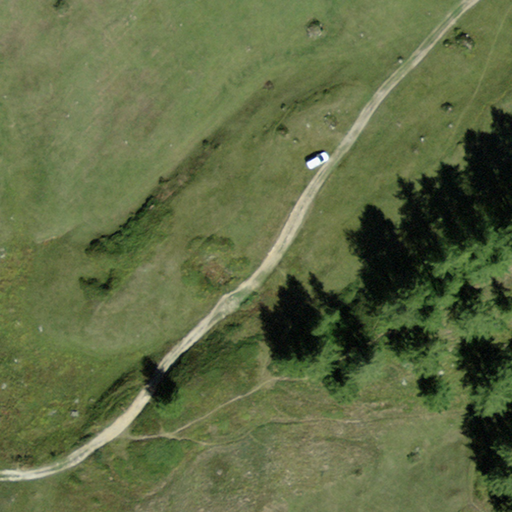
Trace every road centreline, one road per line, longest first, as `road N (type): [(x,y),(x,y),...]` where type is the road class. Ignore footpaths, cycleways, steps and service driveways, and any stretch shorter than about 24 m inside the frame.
road 1 (track): [(0,475),(47,470),(115,430),(184,343),(262,273),(387,84),(471,0)]
road 2 (track): [(115,430),(134,438),(168,434),(403,335),(511,272)]
